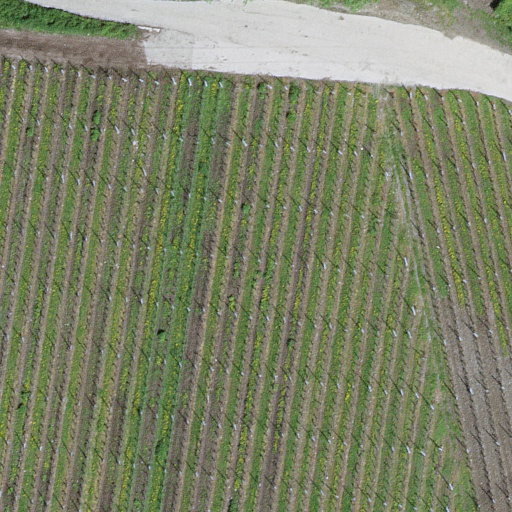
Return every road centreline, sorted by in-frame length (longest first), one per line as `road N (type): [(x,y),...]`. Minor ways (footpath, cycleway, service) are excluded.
road 1 (track): [(425,56),(73,50),(0,36)]
road 2 (track): [(425,56),(68,0)]
